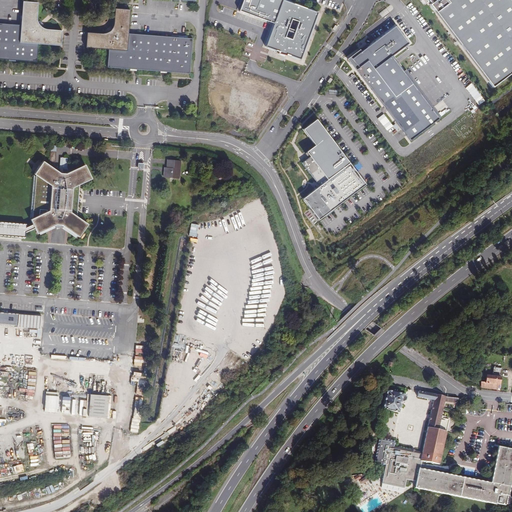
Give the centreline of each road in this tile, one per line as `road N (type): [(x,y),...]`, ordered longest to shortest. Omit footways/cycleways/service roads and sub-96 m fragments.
road 1 (trunk): [(243,511),(340,383),(511,235)]
road 2 (unclassified): [(154,133),(216,140),(254,161),(276,189),(316,284),(400,348)]
road 3 (trunk): [(368,317),(132,511)]
road 4 (trunk): [(368,317),(292,397),(215,511)]
road 5 (trunk): [(511,200),(368,317)]
road 6 (unclassified): [(133,124),(0,112)]
road 7 (unclassified): [(0,122),(132,133)]
road 8 (residential): [(400,348),(462,392),(511,399)]
